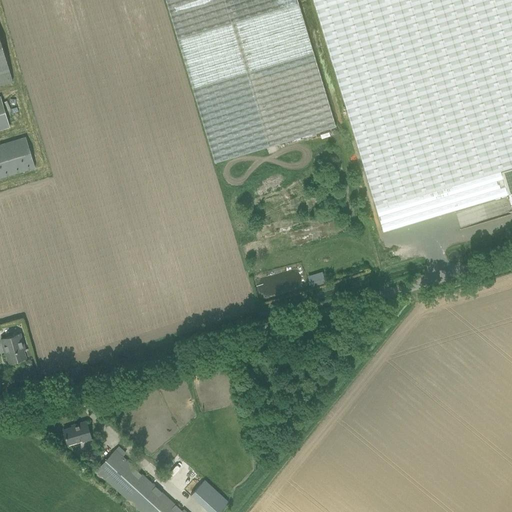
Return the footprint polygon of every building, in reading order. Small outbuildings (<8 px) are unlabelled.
[(165,0),(178,41),(215,163),(337,127),(298,0),(165,0)] [(511,0),(313,0),(383,231),(508,193),(511,207),(511,0)] [(0,39),(0,85),(13,81),(0,39)] [(0,144),(0,129),(9,127),(0,97),(0,96),(0,177),(35,167),(26,137),(0,144)] [(326,282),(324,277),(309,282),(310,287),(326,282)] [(7,354),(9,363),(25,358),(23,349),(25,349),(20,333),(1,339),(5,355),(7,354)] [(23,349),(25,358),(31,356),(29,348),(25,349),(23,349)] [(81,443),(92,440),(86,421),(75,424),(76,426),(63,430),(68,446),(81,442),(81,443)] [(182,511),(115,450),(96,471),(141,511),(182,511)] [(219,511),(229,502),(205,480),(191,496),(208,511),(219,511)]
